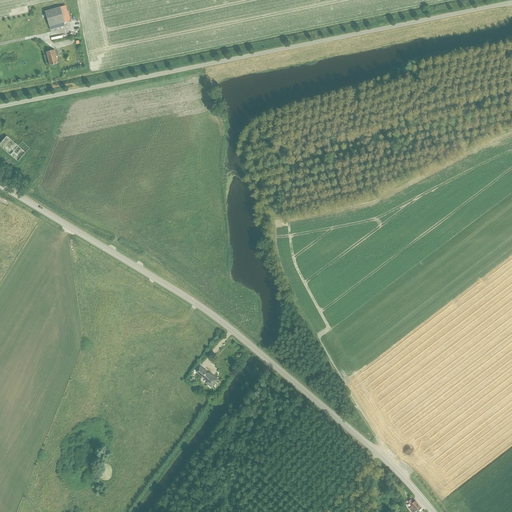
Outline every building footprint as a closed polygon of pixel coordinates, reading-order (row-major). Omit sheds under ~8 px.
[(69,21),(65,6),(45,11),(49,27),(69,21)] [(49,65),(58,63),(54,50),(46,52),(49,65)] [(0,146),(18,162),(29,148),(22,142),(18,146),(6,136),(0,143),(0,146)] [(0,169),(6,175),(9,172),(2,166),(0,168),(0,169)] [(211,376),(200,367),(196,372),(210,383),(208,385),(212,387),(218,380),(212,375),(211,376)] [(408,502),(411,504),(412,506),(409,508),(412,511),(414,511),(420,507),(415,501),(413,503),(411,500),(408,502)]
